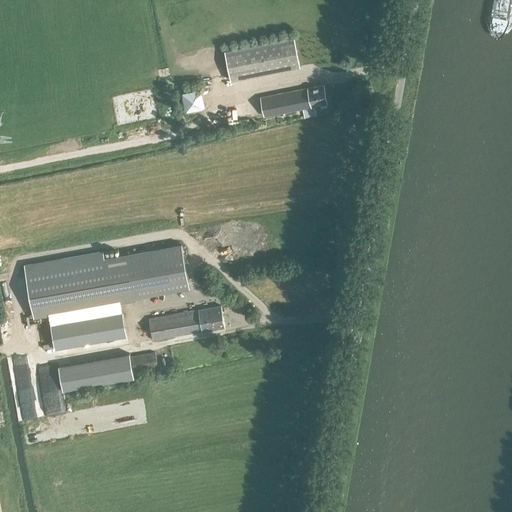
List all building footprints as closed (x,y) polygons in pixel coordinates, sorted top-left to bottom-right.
[(295,43),(294,37),(225,51),(226,54),(231,80),(300,66),(295,43)] [(315,106),(328,103),(324,84),(261,97),(265,117),(309,108),(310,116),(317,115),(315,106)] [(187,111),(205,107),(201,89),(183,93),(187,111)] [(157,118),(154,91),(138,93),(141,120),(157,118)] [(31,302),(33,315),(190,287),(182,244),(104,257),(104,252),(25,266),(31,302)] [(153,340),(225,327),(221,305),(149,318),(153,340)] [(128,335),(124,311),(51,324),(55,348),(128,335)] [(131,356),(134,373),(158,368),(155,352),(131,356)] [(64,390),(134,377),(130,353),(59,365),(64,390)] [(46,381),(46,378),(46,376),(45,374),(44,371),(43,369),(41,368),(39,367),(36,366),(34,366),(32,366),(29,366),(27,367),(25,369),(23,370),(22,372),(21,375),(21,377),(21,380),(21,382),(22,384),(23,386),(25,388),(27,389),(29,390),(32,391),(34,391),(36,391),(39,390),(41,389),(43,387),(44,385),(45,383),(46,381)]
